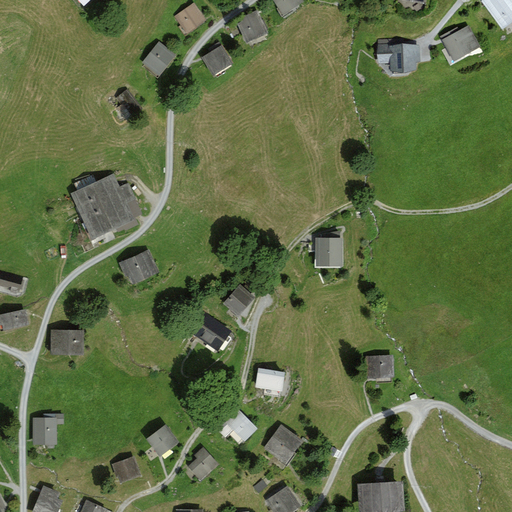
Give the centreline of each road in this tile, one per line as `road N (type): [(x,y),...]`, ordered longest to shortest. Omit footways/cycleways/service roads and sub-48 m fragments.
road 1 (residential): [(24,511),(23,402),(49,307),(62,284),(129,240),(161,204),(179,80),(211,32),(252,0)]
road 2 (residential): [(261,301),(231,407),(195,433),(160,487),(119,511)]
road 3 (residential): [(311,511),(353,433),(389,411),(442,404),(511,445)]
